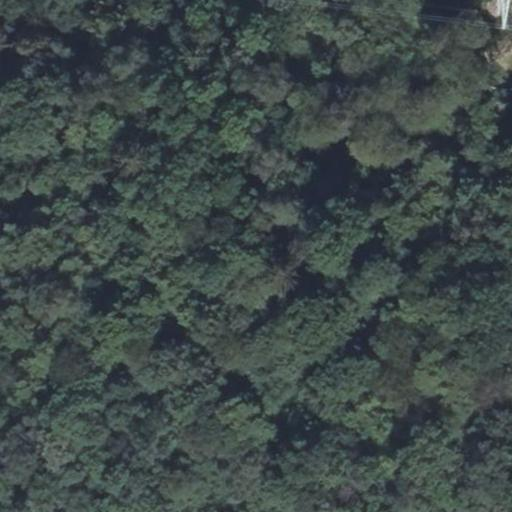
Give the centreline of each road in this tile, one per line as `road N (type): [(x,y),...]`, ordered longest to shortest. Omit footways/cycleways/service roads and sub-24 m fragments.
road 1 (track): [(162,0),(83,260),(95,511)]
road 2 (track): [(201,511),(229,466),(350,365),(511,105)]
